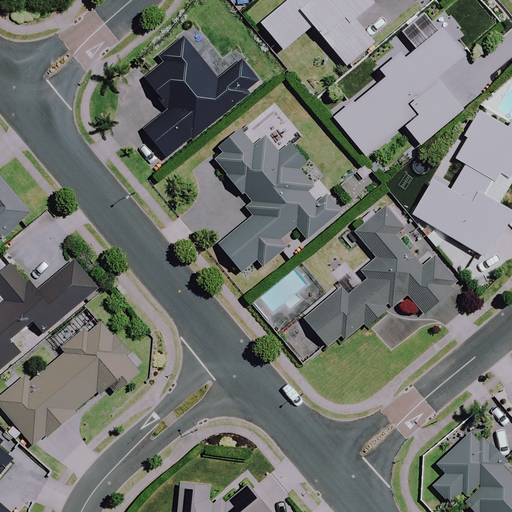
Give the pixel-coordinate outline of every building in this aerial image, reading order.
[(290,0),(261,24),(284,52),(314,27),(346,67),(374,44),(355,21),(374,5),(369,0),(290,0)] [(464,58),(426,12),(399,34),(411,47),(381,72),(386,78),(335,120),(365,157),(404,126),(420,146),(462,111),(437,80),(464,58)] [(216,82),(184,40),(159,59),(164,65),(144,80),(168,112),(143,131),(167,161),(255,94),(244,81),(251,76),(241,63),(216,82)] [(511,124),(509,130),(478,112),(450,157),(466,167),(451,191),(433,180),(412,214),(485,260),(511,216),(511,213),(499,205),(511,183),(511,124)] [(316,190),(300,170),(307,165),(292,145),(279,156),(265,139),(253,149),(240,133),(210,157),(256,213),(218,244),(242,273),(250,267),(256,274),(286,250),(280,242),(295,229),(306,242),(341,213),(328,196),(315,206),(308,197),(316,190)] [(0,240),(30,217),(0,178),(0,240)] [(348,296),(342,289),(301,320),(324,350),(341,337),(345,343),(407,297),(420,316),(458,288),(434,257),(418,269),(395,237),(402,232),(385,209),(360,228),(363,231),(357,236),(375,261),(355,276),(362,286),(348,296)] [(0,375),(22,357),(10,343),(33,323),(45,336),(98,290),(73,262),(37,293),(10,263),(0,271),(0,294),(5,301),(0,305),(0,375)] [(141,373),(99,320),(60,350),(65,357),(35,380),(27,370),(5,387),(9,392),(0,399),(0,405),(33,447),(74,415),(72,412),(107,385),(114,394),(141,373)] [(504,460),(474,430),(453,450),(450,446),(432,463),(443,474),(430,487),(449,507),(461,495),(476,511),(511,511),(511,478),(499,465),(504,460)] [(0,471),(12,458),(0,447),(0,511),(6,511),(0,506),(0,471)] [(270,511),(247,483),(220,505),(214,498),(209,487),(179,484),(178,495),(177,495),(175,511),(270,511)]
